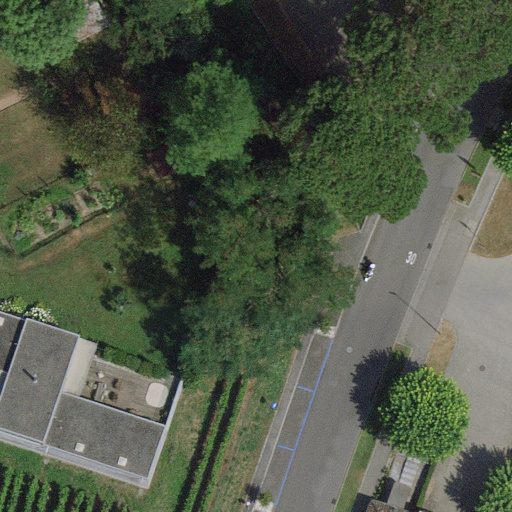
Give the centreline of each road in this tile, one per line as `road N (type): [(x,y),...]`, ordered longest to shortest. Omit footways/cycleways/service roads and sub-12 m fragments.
road 1 (tertiary): [(486,0),(423,103),(290,511)]
road 2 (unknown): [(408,150),(298,63),(299,0)]
